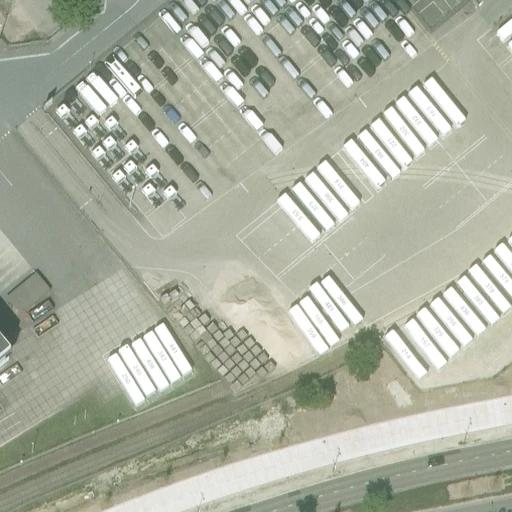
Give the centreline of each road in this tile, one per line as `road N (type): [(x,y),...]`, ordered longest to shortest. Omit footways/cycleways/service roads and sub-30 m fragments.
road 1 (unknown): [(157,270),(252,325),(319,341),(511,254)]
road 2 (unknown): [(103,68),(225,205),(157,270)]
road 3 (unknown): [(388,50),(306,122),(225,27),(236,0)]
road 4 (secondary): [(511,453),(400,474),(272,511)]
road 5 (unknown): [(11,94),(157,270)]
road 6 (unknown): [(511,98),(423,22),(388,50)]
